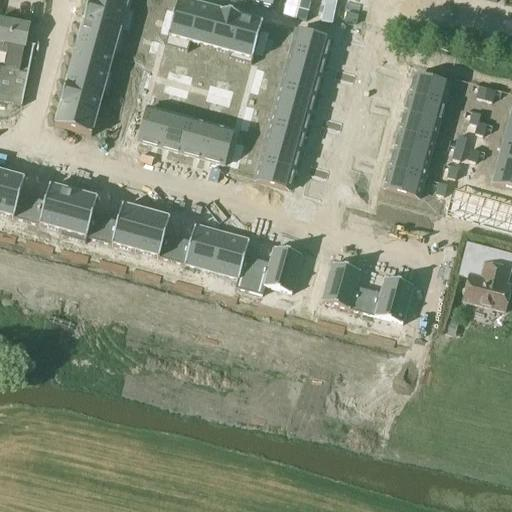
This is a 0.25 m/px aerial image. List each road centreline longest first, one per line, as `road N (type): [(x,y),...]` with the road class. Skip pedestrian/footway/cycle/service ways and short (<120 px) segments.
road 1 (residential): [(329,239),(20,160)]
road 2 (residential): [(329,239),(374,74)]
road 3 (residential): [(20,160),(55,0)]
road 4 (residential): [(388,0),(511,30)]
